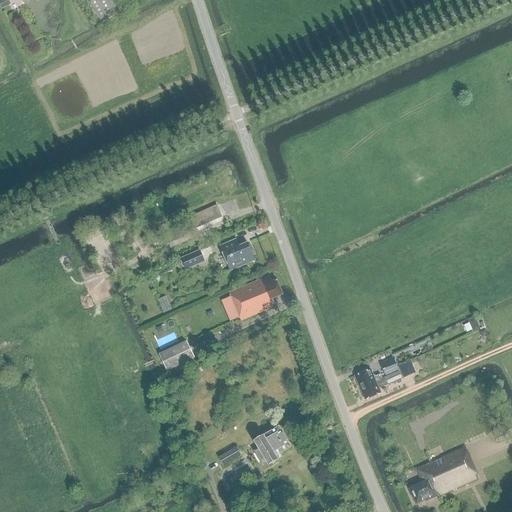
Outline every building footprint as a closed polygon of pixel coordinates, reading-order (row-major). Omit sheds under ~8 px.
[(5,0),(0,0),(0,6),(2,9),(8,5),(5,0)] [(122,12),(115,0),(87,0),(101,24),(122,12)] [(168,139),(177,134),(175,129),(165,134),(168,139)] [(210,209),(190,218),(195,229),(204,225),(203,223),(214,218),(210,209)] [(134,241),(128,229),(116,235),(122,247),(134,241)] [(229,271),(254,260),(247,243),(239,247),(236,240),(219,247),(229,271)] [(199,251),(180,259),(184,270),(204,261),(199,251)] [(229,322),(238,318),(239,321),(272,307),(270,303),(283,295),(276,280),(274,281),(274,280),(270,281),(268,276),(228,293),(230,298),(221,302),(229,322)] [(158,300),(163,313),(170,310),(165,297),(158,300)] [(484,329),(479,332),(482,338),(487,335),(484,329)] [(194,359),(186,341),(158,354),(166,372),(194,359)] [(385,376),(398,371),(393,359),(380,364),(385,376)] [(411,361),(398,367),(403,378),(415,372),(411,361)] [(370,370),(354,376),(359,388),(381,379),(380,375),(373,377),(370,370)] [(381,379),(359,388),(365,400),(380,394),(378,389),(395,381),(396,383),(398,384),(400,383),(401,381),(400,379),(402,379),(398,371),(381,379)] [(276,458),(291,448),(278,427),(252,442),(260,454),(256,457),(261,465),(265,462),(267,466),(278,461),(276,458)] [(506,433),(495,437),(497,443),(508,438),(506,433)] [(218,458),(219,460),(223,467),(241,455),(235,447),(218,458)] [(408,489),(415,504),(415,505),(436,496),(437,498),(478,480),(464,448),(415,469),(421,484),(408,489)]
